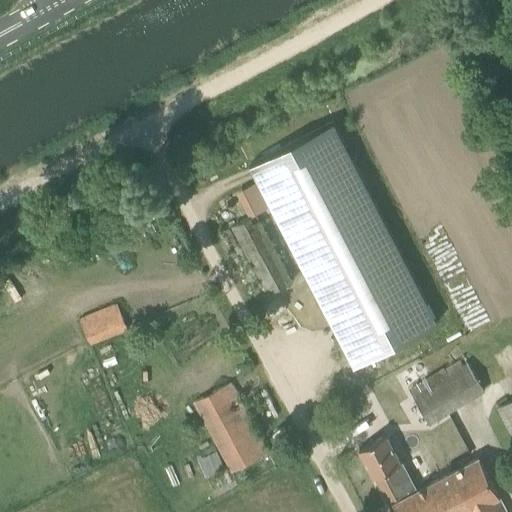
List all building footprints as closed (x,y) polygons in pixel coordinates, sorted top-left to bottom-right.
[(437,322),(333,121),(250,164),(271,205),(306,273),(354,365),(437,322)] [(237,191),(250,216),(256,213),(271,205),(257,180),(237,191)] [(269,293),(293,280),(256,213),(250,216),(233,225),(269,293)] [(80,320),(90,343),(127,327),(118,305),(80,320)] [(468,361),(411,395),(430,425),(486,391),(468,361)] [(195,401),(232,471),(268,452),(230,382),(195,401)] [(511,399),(497,407),(511,435),(511,399)] [(452,470),(415,490),(386,434),(359,449),(374,477),(375,476),(389,503),(388,504),(392,511),(472,511),(473,511),(452,470)] [(507,511),(477,456),(452,470),(473,511),(472,511),(507,511)]
